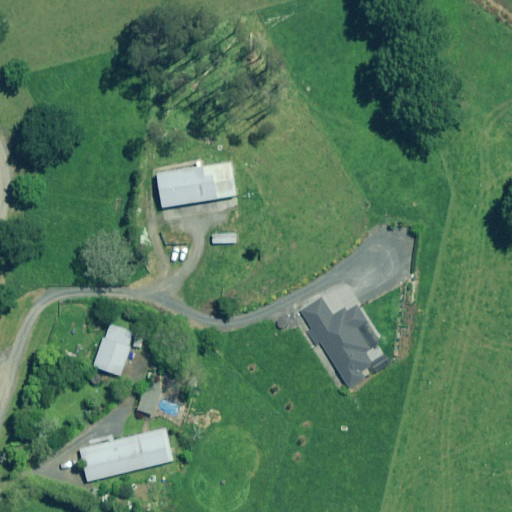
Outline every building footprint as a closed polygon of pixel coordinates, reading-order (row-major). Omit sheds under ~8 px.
[(236,197),(231,163),(157,175),(162,209),(236,197)] [(235,234),(209,234),(209,247),(235,246),(235,234)] [(365,356),(376,349),(373,344),(378,341),(356,304),(333,318),(321,299),(300,312),(311,330),(307,333),(315,347),(320,344),(348,390),(366,379),(361,372),(372,366),(365,356)] [(134,334),(108,325),(93,368),(119,377),(134,334)] [(146,343),(138,341),(134,353),(143,356),(146,343)] [(158,403),(143,397),(137,411),(152,417),(158,403)] [(173,462),(165,430),(79,451),(87,483),(173,462)]
